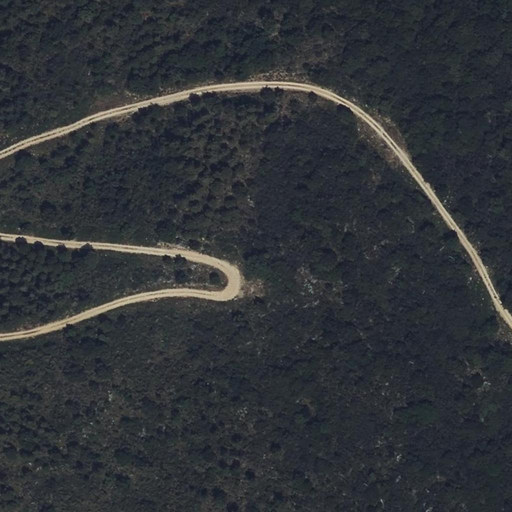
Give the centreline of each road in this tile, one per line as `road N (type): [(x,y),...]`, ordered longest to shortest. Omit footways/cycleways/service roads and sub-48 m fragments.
road 1 (track): [(0,156),(66,127),(203,89),(315,88),(349,103),(384,133),(458,231),(511,321)]
road 2 (track): [(0,337),(162,292),(223,296),(238,285),(235,271),(219,260),(186,253),(0,235)]
